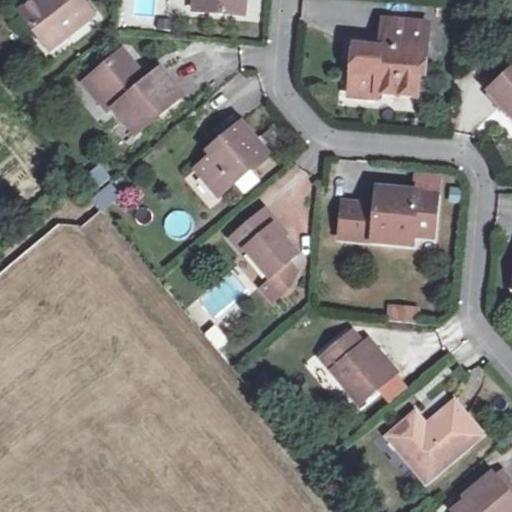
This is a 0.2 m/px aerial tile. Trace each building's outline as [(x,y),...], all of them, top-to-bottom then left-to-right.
[(78,0),(33,0),(18,13),(48,51),(91,16),(78,0)] [(193,0),(193,11),(244,15),(245,0),(193,0)] [(351,68),(350,92),(375,94),(376,89),(416,91),(420,49),(426,49),(429,20),(381,17),(380,36),(389,37),(388,47),(379,46),(357,44),(356,68),(351,68)] [(389,37),(380,36),(379,46),(388,47),(389,37)] [(116,55),(88,79),(113,109),(135,136),(182,96),(160,71),(146,82),(123,55),(116,55)] [(497,86),(511,72),(503,62),(487,76),(497,86)] [(497,86),(489,93),(511,119),(511,71),(511,72),(497,86)] [(113,109),(88,79),(82,84),(107,114),(113,109)] [(224,146),(197,169),(219,196),(268,154),(241,123),(219,141),(224,146)] [(291,165),(275,192),(299,206),(315,179),(291,165)] [(375,206),(342,204),(340,238),(394,243),(395,232),(412,234),(433,236),(437,194),(377,189),(375,206)] [(266,208),(232,236),(244,250),(247,248),(273,278),(276,275),(290,263),(298,256),(273,226),(278,222),(266,208)] [(395,232),(394,243),(411,244),(412,234),(395,232)] [(290,263),(276,275),(279,278),(289,290),(299,274),(290,263)] [(263,293),(272,304),(289,290),(279,278),(263,293)] [(414,307),(392,304),(390,320),(412,322),(414,307)] [(204,337),(221,351),(230,340),(213,326),(204,337)] [(351,332),(320,358),(359,404),(397,373),(375,347),(369,352),(363,345),(351,332)] [(369,352),(375,347),(368,341),(363,345),(369,352)] [(405,447),(398,453),(425,485),(482,437),(454,405),(426,429),(415,416),(394,434),(405,447)] [(405,447),(394,434),(387,440),(398,453),(405,447)] [(511,511),(511,484),(502,473),(457,511),(511,511)]
